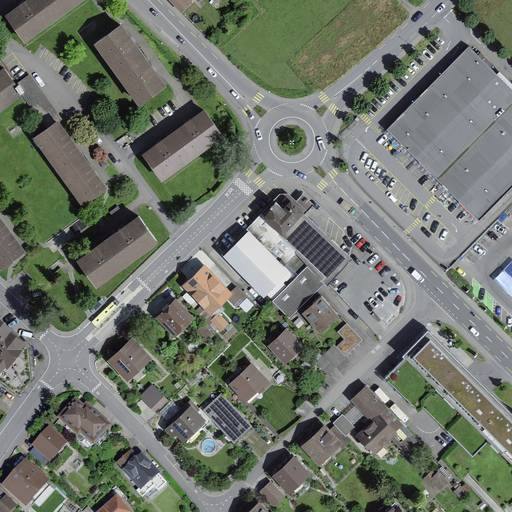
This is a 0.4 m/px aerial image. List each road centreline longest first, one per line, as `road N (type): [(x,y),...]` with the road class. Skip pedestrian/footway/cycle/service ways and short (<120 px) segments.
road 1 (residential): [(441,291),(215,511)]
road 2 (residential): [(190,240),(105,137),(0,34)]
road 3 (residential): [(69,358),(211,511)]
road 4 (residential): [(69,358),(190,240)]
road 5 (primary): [(349,199),(441,291)]
road 6 (secondary): [(347,86),(440,0)]
